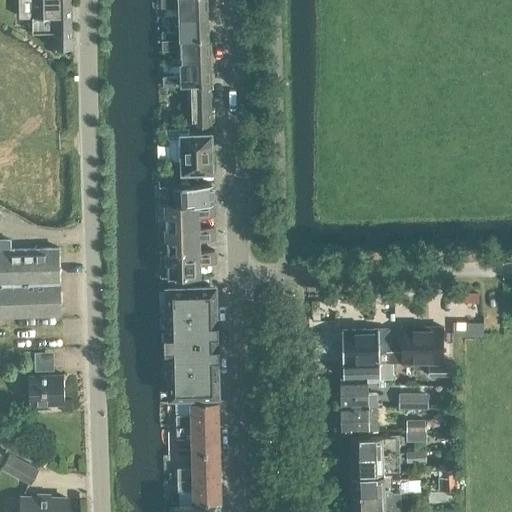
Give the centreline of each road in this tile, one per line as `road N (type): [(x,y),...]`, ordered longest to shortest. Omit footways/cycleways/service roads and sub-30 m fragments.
road 1 (unclassified): [(102,511),(86,0)]
road 2 (secondary): [(246,511),(232,0)]
road 3 (track): [(286,279),(511,274)]
